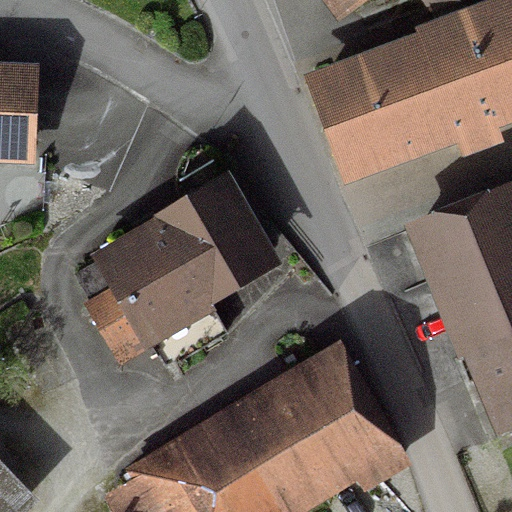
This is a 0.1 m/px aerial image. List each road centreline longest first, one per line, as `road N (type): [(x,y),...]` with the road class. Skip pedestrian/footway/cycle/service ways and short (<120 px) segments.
road 1 (residential): [(260,131),(360,308),(438,511)]
road 2 (track): [(57,511),(360,308)]
road 3 (unclassified): [(31,0),(260,131)]
road 4 (residential): [(217,0),(260,131)]
